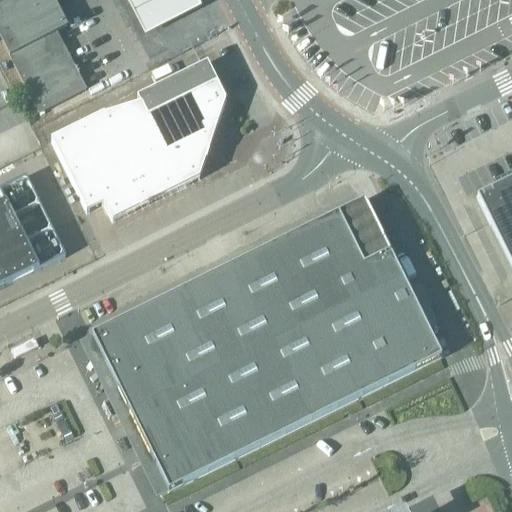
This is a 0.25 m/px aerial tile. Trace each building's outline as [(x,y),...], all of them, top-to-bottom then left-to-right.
[(17,0),(0,9),(0,39),(39,116),(86,92),(56,35),(67,29),(51,0),(17,0)] [(196,0),(125,0),(147,41),(202,12),(196,0)] [(105,119),(104,117),(52,143),(87,216),(104,207),(113,224),(200,182),(226,104),(208,67),(138,101),(141,107),(105,119)] [(0,291),(65,260),(26,179),(0,191),(0,197),(4,206),(0,207),(0,291)] [(511,183),(478,201),(511,270),(511,183)] [(365,204),(92,339),(117,391),(111,394),(150,473),(156,470),(169,495),(169,496),(235,463),(240,461),(358,402),(363,400),(412,376),(442,361),(442,360),(365,204)] [(17,349),(41,338),(34,324),(11,335),(17,349)]
